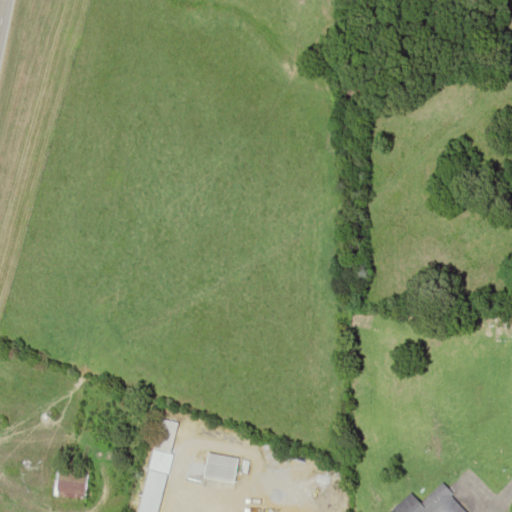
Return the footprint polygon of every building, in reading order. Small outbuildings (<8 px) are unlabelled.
[(176,422),(161,417),(152,448),(168,452),(176,422)] [(232,481),(237,457),(206,451),(202,476),(232,481)] [(57,461),(51,493),(81,499),(87,467),(57,461)] [(386,511),(430,511),(431,511),(466,511),(440,482),(418,501),(410,492),(386,511)] [(191,511),(192,507),(167,503),(165,511),(191,511)]
